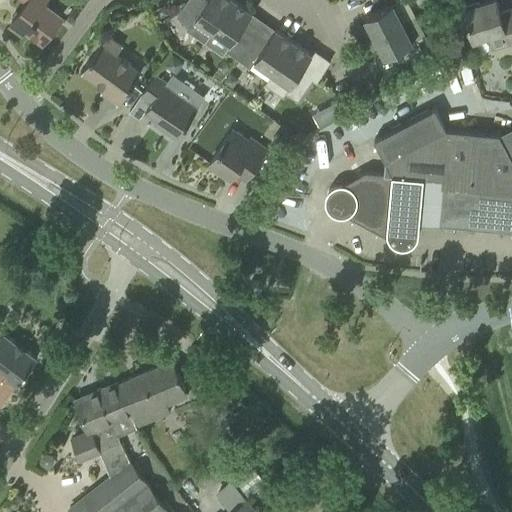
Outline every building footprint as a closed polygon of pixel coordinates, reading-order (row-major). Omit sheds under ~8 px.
[(26,28),(43,41),(62,15),(44,1),(44,0),(25,0),(27,1),(11,23),(22,32),(26,28)] [(194,19),(211,31),(232,0),(206,0),(204,4),(198,0),(188,0),(177,17),(190,25),(194,19)] [(234,0),(232,0),(211,31),(229,43),(224,49),(238,59),(253,37),(241,29),(252,12),(234,0)] [(496,0),(488,0),(464,7),(474,38),(489,33),(493,48),(511,42),(511,9),(500,13),(496,0)] [(364,31),(369,40),(404,22),(394,2),(365,17),(370,27),(364,31)] [(404,22),(369,40),(373,49),(380,45),(385,56),(413,41),(404,22)] [(238,59),(267,79),(272,73),(294,42),(276,29),(264,45),(253,37),(238,59)] [(122,45),(108,34),(82,70),(104,86),(100,91),(118,104),(141,72),(116,54),(122,45)] [(431,47),(425,35),(417,40),(422,51),(431,47)] [(301,71),(312,54),(294,42),(272,73),(267,79),(265,83),(283,96),(286,92),(299,101),(314,79),(301,71)] [(177,138),(198,108),(163,84),(165,81),(155,74),(141,95),(151,102),(145,110),(164,123),(161,127),(177,138)] [(326,193),(325,198),(326,205),(328,209),(331,212),(334,214),(341,216),(344,216),(350,213),(386,233),(388,238),(392,242),(395,244),(400,246),(405,246),(409,244),(412,243),(415,240),(418,237),(419,234),(420,231),(420,222),(511,229),(511,127),(500,133),(446,128),(435,107),(375,139),(385,160),(384,172),(366,170),(344,183),(340,183),(335,184),(331,187),(328,190),(326,193)] [(251,136),(245,144),(230,132),(209,162),(231,177),(238,167),(249,174),(267,148),(251,136)] [(255,280),(250,282),(250,287),(254,289),(261,290),(262,281),(255,280)] [(0,404),(37,357),(4,333),(0,338),(0,404)] [(173,359),(118,382),(136,425),(169,411),(167,406),(189,398),(173,359)] [(168,511),(125,452),(117,432),(136,425),(118,382),(76,399),(89,431),(74,439),(82,458),(98,451),(112,478),(70,508),(72,511),(168,511)] [(267,484),(247,458),(227,473),(247,499),(267,484)] [(257,511),(247,499),(230,511),(257,511)]
